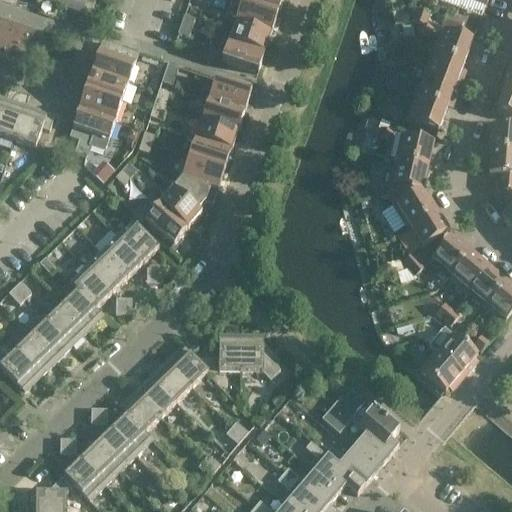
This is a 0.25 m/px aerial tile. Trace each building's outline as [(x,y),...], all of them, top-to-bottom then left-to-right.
[(64,0),(62,7),(90,17),(95,2),(90,0),(64,0)] [(277,17),(283,0),(243,0),(241,5),(277,17)] [(464,0),(485,8),(488,0),(464,0)] [(271,36),(277,17),(241,5),(235,24),(271,36)] [(412,23),(420,26),(426,28),(431,16),(417,11),(412,23)] [(450,32),(454,20),(446,17),(441,29),(450,32)] [(194,22),(184,18),(181,27),(191,31),(194,22)] [(459,36),(463,24),(454,20),(450,32),(459,36)] [(228,43),(264,55),(271,36),(235,24),(228,43)] [(434,31),(426,28),(420,26),(417,35),(431,40),(434,31)] [(178,36),(188,40),(191,31),(181,27),(178,36)] [(424,50),(423,53),(432,56),(463,68),(471,45),(440,33),(433,53),(424,50)] [(228,43),(221,64),(257,76),(264,55),(228,43)] [(128,85),(135,66),(138,57),(102,44),(92,73),(128,85)] [(432,56),(423,79),(459,92),(464,77),(460,76),(463,68),(432,56)] [(142,58),(141,61),(156,67),(157,63),(142,58)] [(164,75),(175,79),(178,70),(167,66),(164,75)] [(505,92),(511,94),(511,68),(509,67),(503,83),(508,84),(505,92)] [(121,104),(128,85),(92,73),(85,92),(121,104)] [(172,88),(175,79),(164,75),(161,84),(172,88)] [(423,79),(414,101),(446,113),(448,106),(453,107),(459,92),(423,79)] [(251,95),(216,83),(215,83),(208,101),(244,113),(251,95)] [(156,100),(167,103),(170,94),(159,91),(156,100)] [(115,124),(121,104),(85,92),(79,112),(115,124)] [(511,120),(511,94),(505,92),(496,115),(511,120)] [(153,109),(164,112),(167,103),(156,100),(153,109)] [(208,101),(202,120),(238,132),(244,113),(208,101)] [(414,101),(406,124),(437,136),(446,113),(414,101)] [(26,109),(6,102),(0,118),(0,138),(14,144),(26,109)] [(398,121),(402,112),(390,108),(386,117),(398,121)] [(49,134),(54,119),(26,109),(14,144),(35,151),(42,131),(49,134)] [(150,117),(161,121),(164,112),(153,109),(150,117)] [(104,153),(108,142),(115,124),(79,112),(69,139),(79,143),(74,156),(86,160),(90,148),(104,153)] [(238,132),(202,120),(195,140),(231,152),(238,132)] [(490,152),(511,154),(511,130),(492,128),(490,152)] [(131,130),(128,138),(137,141),(139,133),(131,130)] [(380,131),(377,139),(389,144),(392,135),(380,131)] [(155,138),(144,134),(141,143),(152,147),(155,138)] [(401,138),(395,161),(428,168),(433,146),(401,138)] [(225,171),(231,152),(195,140),(189,159),(225,171)] [(138,152),(149,156),(152,147),(141,143),(138,152)] [(511,191),(511,154),(490,152),(488,177),(495,178),(494,197),(511,191)] [(182,179),(218,191),(225,171),(189,159),(182,179)] [(428,168),(395,161),(387,199),(387,200),(423,193),(422,193),(428,168)] [(136,174),(128,167),(121,174),(130,181),(136,174)] [(115,181),(123,188),(130,181),(121,174),(115,181)] [(182,179),(182,180),(172,191),(197,213),(198,212),(204,205),(212,208),(218,191),(182,179)] [(187,231),(201,215),(198,212),(197,213),(172,191),(159,206),(187,231)] [(353,191),(351,199),(364,202),(366,193),(353,191)] [(511,231),(511,191),(494,197),(493,199),(507,215),(502,219),(511,231)] [(387,200),(407,231),(435,213),(423,193),(387,200)] [(370,202),(359,205),(360,211),(372,209),(370,202)] [(159,206),(145,222),(173,247),(187,231),(159,206)] [(407,231),(420,252),(448,234),(435,213),(407,231)] [(81,225),(76,229),(81,234),(85,230),(81,225)] [(158,251),(133,225),(117,240),(142,266),(158,251)] [(451,239),(429,264),(439,272),(432,280),(440,287),(447,279),(469,254),(451,239)] [(142,266),(117,240),(101,256),(127,282),(142,266)] [(447,279),(466,296),(488,271),(469,254),(447,279)] [(402,264),(408,271),(418,263),(412,255),(402,264)] [(86,271),(111,297),(127,282),(101,256),(86,271)] [(39,266),(50,278),(56,272),(45,260),(39,266)] [(418,263),(408,271),(414,278),(424,270),(418,263)] [(86,271),(70,286),(77,294),(95,312),(96,312),(111,297),(86,271)] [(146,279),(162,279),(162,271),(146,271),(146,279)] [(466,296),(484,311),(506,286),(488,271),(466,296)] [(162,287),(162,279),(146,279),(146,287),(162,287)] [(25,302),(31,297),(20,285),(14,291),(25,302)] [(484,311),(503,328),(511,317),(511,291),(506,286),(484,311)] [(14,291),(8,296),(19,308),(25,302),(14,291)] [(86,335),(103,319),(96,312),(95,312),(77,294),(61,309),(86,335)] [(115,309),(131,309),(131,301),(115,301),(115,309)] [(442,323),(452,312),(445,306),(435,317),(442,323)] [(61,309),(45,324),(71,350),(86,335),(61,309)] [(131,317),(131,309),(115,309),(115,317),(131,317)] [(452,312),(442,323),(450,329),(459,318),(452,312)] [(45,324),(30,339),(55,365),(71,350),(45,324)] [(436,355),(464,380),(475,367),(471,364),(477,358),(452,336),(444,330),(428,348),(436,355)] [(480,354),(481,353),(488,344),(481,338),(473,348),(480,354)] [(30,339),(14,354),(40,380),(55,365),(30,339)] [(241,339),(218,339),(218,361),(194,361),(208,375),(240,375),(241,339)] [(270,383),(280,373),(271,364),(263,356),(263,339),(241,339),(240,375),(263,376),(270,383)] [(194,361),(183,349),(167,364),(192,390),(208,375),(194,361)] [(0,368),(0,370),(24,395),(40,380),(14,354),(0,368)] [(420,373),(445,395),(451,389),(454,392),(464,380),(436,355),(420,373)] [(176,406),(192,390),(167,364),(151,380),(176,406)] [(160,421),(176,406),(151,380),(135,395),(160,421)] [(338,468),(351,479),(364,490),(398,450),(390,443),(398,434),(348,391),(321,422),(339,437),(350,423),(366,436),(338,468)] [(135,395),(119,410),(126,418),(145,437),(145,436),(160,421),(135,395)] [(99,412),(91,412),(91,428),(99,428),(99,412)] [(99,428),(107,428),(107,412),(99,412),(99,428)] [(137,458),(152,443),(145,436),(145,437),(126,418),(111,432),(137,458)] [(248,435),(236,425),(231,431),(243,441),(248,435)] [(226,437),(238,447),(243,441),(231,431),(226,437)] [(111,432),(95,447),(121,473),(137,458),(111,432)] [(60,442),(59,458),(67,458),(68,442),(60,442)] [(75,458),(76,442),(68,442),(67,458),(75,458)] [(305,451),(315,460),(321,454),(310,445),(305,451)] [(95,447),(80,463),(105,489),(121,473),(95,447)] [(364,490),(351,479),(338,468),(327,458),(312,476),(337,498),(346,488),(357,498),(364,490)] [(220,469),(208,459),(203,465),(215,475),(220,469)] [(105,489),(80,463),(64,478),(74,488),(89,504),(105,489)] [(198,471),(209,481),(215,475),(203,465),(198,471)] [(283,477),(294,487),(299,481),(288,471),(283,477)] [(312,476),(299,491),(323,511),(334,511),(329,507),(337,498),(312,476)] [(294,487),(283,477),(277,483),(288,493),(294,487)] [(64,478),(46,495),(30,495),(29,511),(66,511),(66,495),(74,488),(64,478)] [(284,508),(289,511),(323,511),(299,491),(284,508)]
